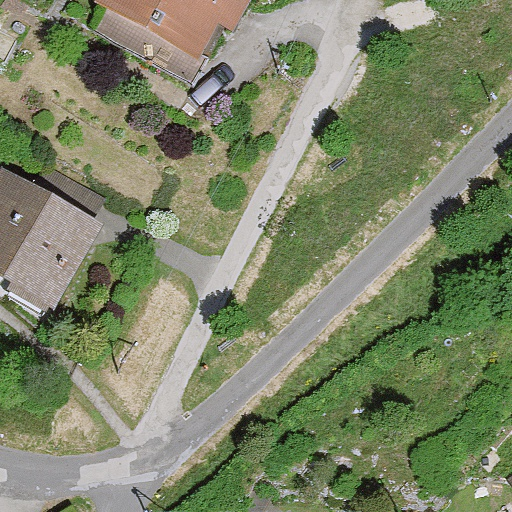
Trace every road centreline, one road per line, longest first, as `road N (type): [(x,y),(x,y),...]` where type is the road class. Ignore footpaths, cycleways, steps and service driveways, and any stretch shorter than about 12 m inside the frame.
road 1 (residential): [(511,126),(275,355)]
road 2 (unclassified): [(132,473),(216,414),(275,355)]
road 3 (unclassified): [(0,467),(132,473)]
